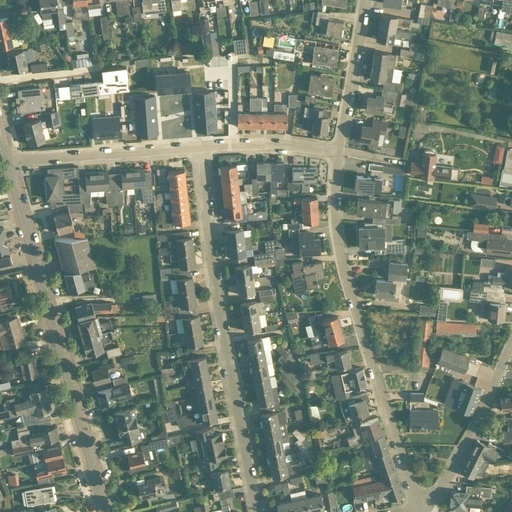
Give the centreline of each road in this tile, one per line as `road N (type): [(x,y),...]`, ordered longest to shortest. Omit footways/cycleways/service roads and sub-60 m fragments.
road 1 (residential): [(257,511),(224,340),(200,146)]
road 2 (residential): [(422,507),(346,281),(333,199),(338,152)]
road 3 (tertiary): [(106,511),(7,161)]
road 4 (residential): [(7,161),(200,146)]
road 5 (residential): [(422,507),(455,462),(511,341)]
road 6 (residential): [(338,152),(365,0)]
road 7 (residential): [(200,146),(276,143),(338,152)]
